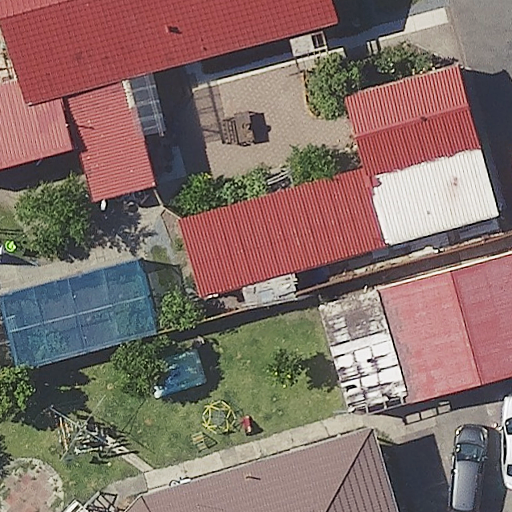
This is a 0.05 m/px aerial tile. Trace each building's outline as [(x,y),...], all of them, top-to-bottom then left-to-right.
[(0,193),(103,168),(113,208),(169,194),(158,154),(150,120),(181,112),(172,78),(357,31),(349,0),(22,0),(44,82),(0,93),(0,193)] [(511,229),(511,212),(471,77),(368,108),(414,259),(511,229)] [(217,305),(395,250),(368,164),(191,218),(217,305)] [(173,348),(151,272),(0,315),(0,341),(15,394),(173,348)] [(511,393),(511,282),(342,317),(364,423),(511,393)] [(422,511),(403,449),(196,511),(114,511),(109,494),(51,511),(422,511)]
